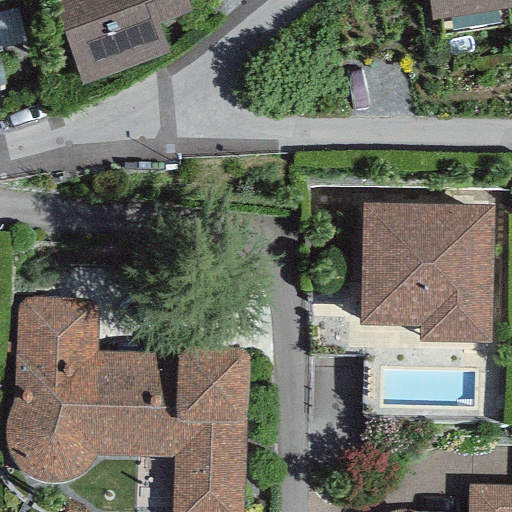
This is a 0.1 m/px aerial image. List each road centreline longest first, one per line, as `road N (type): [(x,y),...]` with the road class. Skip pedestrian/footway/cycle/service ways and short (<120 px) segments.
road 1 (residential): [(101,138),(453,129),(511,135)]
road 2 (residential): [(101,138),(281,0)]
